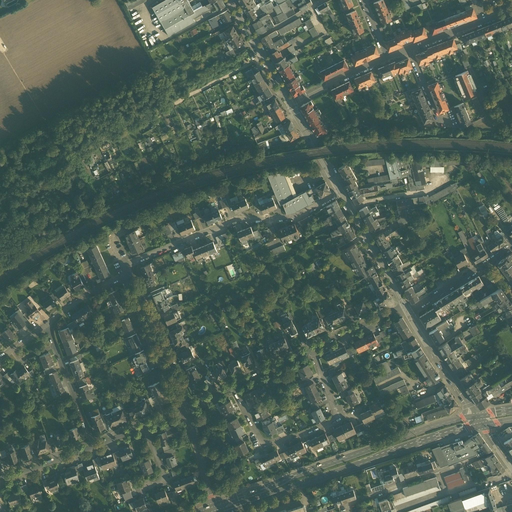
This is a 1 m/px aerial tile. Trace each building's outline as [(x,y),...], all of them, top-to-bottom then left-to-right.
[(146,1),(145,0),(133,0),(126,4),(129,10),(146,1)] [(170,27),(189,16),(182,4),(181,4),(179,1),(180,1),(179,0),(165,0),(152,7),(165,29),(170,27)] [(179,0),(180,1),(179,1),(181,4),(182,4),(189,16),(191,15),(195,13),(194,12),(191,7),(188,0),(187,0),(179,0)] [(221,0),(215,0),(211,3),(207,5),(208,8),(209,8),(213,6),(213,5),(214,4),(218,11),(226,6),(221,0)] [(242,0),(240,1),(246,12),(251,8),(256,6),(252,0),(242,0)] [(287,0),(288,0),(279,5),(280,8),(283,12),(279,15),(283,21),(295,14),(296,14),(292,8),(290,9),(289,7),(294,5),(293,3),(290,0),(287,0)] [(308,7),(305,0),(301,3),(297,5),(301,11),(308,7)] [(342,4),(345,9),(353,6),(350,0),(340,0),(341,0),(339,1),(341,5),(342,4)] [(381,0),(374,3),(382,24),(392,20),(383,0),(381,0)] [(400,0),(405,11),(411,8),(407,0),(400,0)] [(191,7),(194,12),(198,9),(199,9),(202,7),(200,2),(191,7)] [(268,11),(274,8),(271,2),(265,6),(268,11)] [(321,14),(327,10),(330,9),(326,2),(317,7),(317,8),(321,14)] [(424,9),(422,4),(411,8),(413,14),(424,9)] [(198,9),(201,15),(210,10),(209,8),(208,8),(207,5),(202,7),(199,9),(198,9)] [(260,8),(264,14),(266,12),(268,11),(265,6),(265,5),(260,8)] [(257,18),(253,11),(251,8),(246,12),(251,21),(252,20),(256,18),(257,18)] [(473,8),(466,11),(464,12),(468,21),(477,17),(473,8)] [(201,15),(198,9),(194,12),(195,13),(191,15),(193,19),(201,15)] [(221,17),(225,23),(232,19),(228,10),(220,14),(221,17)] [(346,15),(355,35),(364,31),(355,11),(346,15)] [(461,13),(458,14),(461,23),(468,21),(464,12),(461,13)] [(211,19),(216,27),(219,25),(216,19),(221,17),(220,14),(211,19)] [(458,14),(451,17),(455,26),(461,23),(458,14)] [(189,16),(170,27),(174,34),(195,22),(193,19),(191,15),(189,16)] [(259,19),(260,20),(263,25),(271,20),(268,15),(267,15),(259,19)] [(451,17),(444,19),(448,28),(455,26),(451,17)] [(299,18),(283,27),(286,33),(302,24),(299,18)] [(304,22),(309,30),(314,27),(310,19),(304,22)] [(444,19),(438,22),(441,31),(448,28),(444,19)] [(498,22),(501,30),(509,27),(506,19),(498,22)] [(256,29),(263,25),(260,20),(258,21),(254,24),(253,24),(256,29)] [(273,23),(271,20),(263,25),(256,29),(259,35),(274,26),(273,23)] [(432,34),(441,31),(438,22),(429,25),(432,34)] [(498,22),(491,25),(494,33),(501,30),(498,22)] [(492,34),(494,33),(491,25),(483,28),(486,36),(492,34)] [(224,32),(229,40),(238,35),(236,32),(237,32),(235,29),(233,26),(228,29),(224,31),(224,32)] [(170,37),(174,34),(170,27),(165,29),(169,37),(170,37)] [(281,36),(286,33),(283,27),(278,30),(281,36)] [(319,34),(314,27),(309,30),(313,38),(319,34)] [(423,27),(417,30),(420,39),(427,36),(423,27)] [(479,39),(486,36),(483,28),(475,31),(479,39)] [(410,41),(413,40),(413,39),(410,33),(410,30),(405,32),(403,33),(407,42),(410,41)] [(414,42),(420,39),(417,30),(412,32),(410,33),(413,39),(413,40),(414,42)] [(477,40),(479,39),(475,31),(468,34),(471,42),(472,42),(477,40)] [(407,42),(403,33),(402,34),(397,35),(401,44),(404,43),(407,42)] [(466,45),(471,42),(468,34),(462,36),(466,45)] [(240,38),(238,35),(229,40),(231,44),(233,48),(234,49),(243,43),(241,40),(240,38)] [(272,41),(271,38),(269,35),(261,39),(265,45),(272,41)] [(402,46),(401,44),(397,35),(395,36),(396,38),(392,40),(395,49),(402,46)] [(281,39),(274,43),(276,48),(284,44),(281,39)] [(447,42),(450,51),(452,50),(457,48),(456,45),(453,39),(447,42)] [(389,52),(395,49),(392,40),(385,43),(389,52)] [(274,43),(272,41),(265,45),(269,52),(276,48),(274,43)] [(278,51),(290,45),(288,42),(287,42),(284,44),(276,48),(277,50),(278,51)] [(444,53),(448,51),(450,51),(447,42),(440,44),(444,53)] [(439,55),(444,53),(440,44),(434,46),(437,55),(439,55)] [(287,49),(291,54),(295,51),(293,45),(287,49)] [(371,46),(369,47),(373,58),(379,55),(376,46),(371,48),(371,46)] [(431,58),(436,56),(437,55),(434,46),(428,49),(428,50),(422,53),(426,62),(428,61),(432,59),(431,58)] [(367,61),(373,58),(369,47),(367,48),(368,50),(364,52),(367,61)] [(225,53),(229,58),(236,55),(232,49),(230,50),(225,53)] [(278,51),(277,50),(270,54),(275,63),(285,57),(283,58),(280,52),(279,52),(278,51)] [(361,63),(367,61),(364,52),(359,53),(358,51),(357,52),(361,63)] [(355,66),(361,63),(357,52),(355,53),(356,55),(351,57),(355,66)] [(419,65),(424,63),(426,62),(422,53),(415,56),(419,65)] [(286,58),(285,57),(275,63),(279,70),(288,65),(289,65),(298,60),(296,56),(287,61),(285,60),(285,59),(286,58)] [(402,61),(405,70),(407,70),(412,68),(408,59),(402,61)] [(344,60),(338,63),(342,72),(349,69),(344,60)] [(402,61),(395,64),(398,71),(399,73),(404,71),(405,70),(402,61)] [(395,62),(389,65),(393,76),(395,75),(394,73),(398,71),(395,64),(395,62)] [(337,75),(342,72),(338,63),(332,66),(337,75)] [(292,71),(289,65),(288,65),(279,70),(283,77),(292,71)] [(389,65),(384,67),(388,76),(391,74),(392,76),(393,76),(389,65)] [(331,77),(337,75),(332,66),(326,69),(331,77)] [(382,78),(388,76),(384,67),(378,69),(382,78)] [(324,81),(331,77),(326,69),(320,72),(324,81)] [(250,76),(254,84),(263,79),(259,71),(254,74),(250,76)] [(292,71),(283,77),(287,83),(297,77),(296,78),(294,75),(293,74),(292,72),(292,71)] [(465,98),(477,93),(475,88),(476,88),(471,75),(469,75),(467,71),(455,76),(457,80),(462,94),(463,93),(465,98)] [(371,72),(365,75),(370,86),(371,85),(370,83),(375,81),(371,72)] [(368,86),(370,86),(365,75),(360,77),(364,86),(367,84),(368,86)] [(299,76),(297,77),(287,83),(290,90),(299,85),(298,84),(298,82),(298,81),(301,79),(299,76)] [(361,87),(364,86),(360,77),(354,79),(358,88),(361,87)] [(255,85),(259,92),(268,87),(263,79),(254,84),(255,85)] [(348,82),(342,85),(346,94),(352,91),(348,82)] [(428,86),(434,99),(443,96),(437,82),(428,86)] [(300,87),(299,85),(290,90),(293,95),(295,96),(305,90),(303,86),(300,87)] [(343,96),(346,94),(342,85),(337,88),(343,98),(344,98),(343,96)] [(272,95),(268,87),(259,92),(260,95),(257,96),(260,101),(263,99),(263,100),(264,100),(272,95)] [(341,99),(343,98),(337,88),(331,91),(335,99),(340,97),(341,99)] [(414,99),(415,101),(424,97),(421,89),(411,93),(413,98),(413,99),(414,99)] [(448,109),(443,96),(434,99),(439,113),(448,109)] [(416,104),(418,108),(427,104),(424,97),(415,101),(415,102),(415,103),(415,104),(416,104)] [(471,100),(481,118),(486,116),(477,97),(471,100)] [(269,113),(271,112),(279,107),(275,100),(267,105),(268,107),(267,108),(269,113)] [(301,108),(304,113),(312,109),(311,106),(314,105),(311,100),(301,106),(301,108)] [(459,119),(463,127),(471,123),(463,103),(454,107),(457,114),(459,119)] [(420,114),(421,116),(430,112),(427,104),(418,108),(420,113),(419,113),(420,114)] [(285,117),(279,107),(271,112),(272,113),(277,122),(285,117)] [(232,108),(214,116),(216,121),(234,112),(232,108)] [(313,108),(312,109),(304,113),(308,120),(317,115),(321,113),(319,110),(315,112),(314,111),(314,110),(313,108)] [(434,120),(430,112),(421,116),(422,118),(421,118),(422,119),(424,124),(434,120)] [(321,121),(317,115),(308,120),(311,127),(320,122),(321,121)] [(198,128),(211,123),(209,119),(201,123),(199,117),(195,119),(198,128)] [(283,127),(286,133),(295,128),(291,121),(282,126),(283,127)] [(256,124),(262,135),(264,134),(269,132),(267,128),(264,130),(260,122),(256,124)] [(321,125),(320,122),(311,127),(315,133),(325,128),(326,128),(324,125),(323,126),(322,124),(321,125)] [(281,135),(283,134),(286,133),(283,127),(278,129),(281,135)] [(299,136),(295,128),(286,133),(290,139),(291,140),(299,136)] [(257,144),(260,150),(267,148),(265,141),(257,144)] [(410,191),(417,190),(409,158),(395,159),(401,178),(404,178),(403,176),(407,174),(408,177),(410,183),(408,184),(410,191)] [(426,184),(422,167),(420,158),(409,158),(417,190),(417,191),(418,191),(418,190),(424,189),(424,186),(426,186),(426,184)] [(426,167),(430,167),(444,167),(444,164),(444,158),(441,158),(426,158),(426,167)] [(397,179),(401,178),(395,159),(386,159),(385,159),(387,164),(389,175),(390,180),(391,180),(397,179)] [(338,168),(343,176),(352,171),(347,163),(338,168)] [(305,170),(306,177),(320,173),(317,167),(312,167),(312,169),(311,170),(310,168),(307,168),(307,170),(305,170)] [(292,199),(297,196),(296,195),(287,172),(281,173),(292,199)] [(280,206),(283,204),(291,200),(292,199),(281,173),(268,176),(269,178),(275,194),(277,199),(277,200),(278,202),(280,206)] [(345,185),(348,191),(356,187),(357,186),(358,186),(355,180),(357,179),(353,173),(344,179),(347,184),(345,185)] [(367,179),(368,184),(390,180),(389,175),(367,179)] [(321,197),(322,197),(325,195),(327,194),(331,192),(329,189),(327,185),(326,182),(316,187),(319,192),(320,194),(321,197)] [(429,197),(431,203),(440,198),(458,188),(456,183),(429,197)] [(375,191),(378,190),(378,186),(377,185),(372,186),(371,188),(359,190),(358,190),(361,194),(361,193),(373,191),(375,191)] [(306,191),(309,196),(316,193),(316,191),(314,189),(313,187),(306,191)] [(312,202),(320,198),(318,195),(317,193),(319,192),(316,187),(314,189),(316,191),(316,193),(309,196),(312,202)] [(352,198),(361,194),(358,190),(356,187),(348,191),(352,198)] [(291,200),(297,211),(308,205),(312,203),(313,203),(312,202),(309,196),(306,191),(303,193),(297,196),(292,199),(291,200)] [(362,196),(361,194),(352,198),(355,204),(364,199),(362,196)] [(423,196),(423,197),(425,202),(427,205),(431,203),(429,197),(428,195),(423,196)] [(245,199),(239,202),(242,210),(249,208),(245,199)] [(273,199),(269,201),(267,202),(270,211),(277,208),(274,201),(273,199)] [(411,199),(404,200),(406,216),(409,214),(410,214),(409,210),(409,208),(412,208),(412,205),(411,199)] [(294,213),(297,211),(291,200),(283,204),(287,214),(294,213)] [(404,217),(406,216),(404,200),(397,201),(398,210),(402,209),(403,215),(403,216),(403,217),(404,217)] [(236,213),(242,210),(239,202),(236,203),(235,201),(231,202),(236,213)] [(330,213),(331,212),(340,207),(336,201),(326,206),(330,213)] [(263,213),(270,211),(267,202),(264,203),(260,205),(263,213)] [(482,216),(484,218),(489,215),(484,205),(478,207),(482,216)] [(331,212),(333,216),(335,219),(343,214),(340,207),(331,212)] [(363,218),(370,214),(369,211),(366,207),(359,211),(363,218)] [(478,207),(474,209),(478,218),(482,216),(478,207)] [(219,210),(212,213),(215,221),(222,219),(219,210)] [(499,214),(496,210),(496,211),(505,224),(507,223),(499,214)] [(507,217),(504,210),(499,214),(507,223),(509,226),(510,225),(511,223),(511,222),(508,218),(507,217)] [(209,224),(215,221),(212,213),(205,215),(205,216),(209,224)] [(336,222),(338,225),(347,220),(343,214),(335,219),(336,222)] [(374,220),(373,218),(370,214),(363,218),(367,224),(374,220)] [(306,218),(304,219),(306,224),(315,220),(312,215),(306,218)] [(396,221),(399,226),(407,222),(404,217),(403,217),(400,219),(396,221)] [(376,219),(374,220),(367,224),(370,230),(380,225),(377,221),(376,219)] [(191,220),(184,222),(188,232),(195,230),(192,221),(191,220)] [(338,225),(340,229),(341,232),(344,230),(351,227),(347,220),(338,225)] [(182,235),(188,232),(184,222),(178,225),(179,228),(182,235)] [(173,223),(168,225),(171,232),(177,229),(174,223),(173,223)] [(279,230),(284,242),(289,240),(289,239),(291,238),(294,237),(294,238),(299,236),(294,224),(279,230)] [(172,233),(171,232),(168,225),(163,228),(164,230),(166,234),(167,236),(172,233)] [(251,227),(244,230),(248,238),(248,239),(254,237),(255,237),(253,232),(251,227)] [(351,227),(344,230),(349,239),(351,238),(356,235),(351,227)] [(139,239),(137,235),(135,231),(135,230),(124,235),(128,244),(139,239)] [(237,232),(241,241),(246,239),(248,238),(244,230),(237,232)] [(344,241),(349,239),(344,230),(341,232),(336,234),(337,237),(343,234),(344,237),(342,238),(344,241)] [(375,238),(379,246),(390,240),(399,234),(397,230),(385,237),(383,233),(375,238)] [(458,233),(463,243),(467,241),(462,231),(458,233)] [(218,243),(225,241),(222,235),(216,237),(218,243)] [(503,236),(502,237),(498,240),(495,241),(500,248),(507,242),(503,236)] [(468,239),(476,255),(480,253),(479,251),(475,242),(472,237),(468,239)] [(143,248),(139,239),(128,244),(133,253),(137,251),(138,253),(142,251),(141,249),(143,248)] [(475,242),(479,251),(483,248),(481,244),(478,239),(475,242)] [(379,246),(383,252),(391,247),(389,244),(390,244),(391,243),(390,240),(379,246)] [(492,253),(500,248),(495,241),(493,243),(488,247),(492,253)] [(213,242),(206,245),(210,255),(217,252),(213,242)] [(366,277),(368,276),(376,271),(372,265),(368,267),(364,261),(365,260),(359,251),(355,244),(345,250),(346,251),(347,250),(349,253),(347,254),(352,262),(353,261),(356,266),(354,266),(355,267),(356,267),(358,270),(356,270),(359,274),(364,272),(363,273),(366,277)] [(206,245),(200,248),(204,258),(210,255),(206,245)] [(270,251),(272,256),(285,250),(283,245),(270,251)] [(88,250),(101,278),(110,274),(109,274),(97,246),(88,250)] [(193,256),(195,255),(193,250),(192,246),(184,249),(185,250),(188,257),(187,257),(188,259),(193,257),(193,256)] [(383,252),(387,260),(396,255),(393,249),(391,247),(383,252)] [(200,248),(193,250),(195,255),(195,256),(197,260),(204,258),(200,248)] [(488,256),(483,248),(479,251),(480,253),(484,259),(488,256)] [(177,260),(183,257),(181,252),(172,255),(175,261),(177,260)] [(484,259),(480,253),(476,255),(472,258),(476,264),(484,259)] [(397,254),(396,255),(387,260),(393,269),(400,265),(403,264),(397,254)] [(454,259),(458,267),(468,262),(465,255),(464,254),(462,255),(454,259)] [(511,260),(511,259),(511,258),(511,257),(510,255),(499,262),(499,266),(502,270),(509,265),(511,263),(511,260)] [(141,268),(145,278),(152,275),(154,274),(152,270),(151,270),(148,264),(141,268)] [(506,275),(511,270),(511,269),(511,268),(509,265),(502,270),(506,275)] [(394,271),(396,276),(403,272),(401,268),(401,267),(394,271)] [(380,278),(376,271),(368,276),(370,279),(370,280),(371,283),(380,278)] [(396,276),(400,282),(407,278),(405,274),(404,272),(403,272),(396,276)] [(71,283),(76,291),(85,286),(84,286),(84,284),(79,275),(77,273),(72,275),(75,280),(73,281),(71,283)] [(87,282),(84,275),(83,273),(79,275),(84,284),(87,282)] [(154,280),(152,275),(145,278),(144,278),(148,287),(156,284),(154,280)] [(478,276),(472,280),(476,287),(477,288),(481,285),(483,284),(478,276)] [(384,285),(380,278),(371,283),(373,286),(374,286),(376,290),(384,285)] [(409,281),(407,278),(400,282),(403,288),(410,283),(409,281)] [(473,289),(476,287),(472,280),(466,284),(471,291),(474,289),(473,289)] [(54,290),(56,293),(65,287),(63,284),(54,290)] [(468,293),(471,291),(466,284),(460,287),(465,295),(468,293)] [(387,291),(384,285),(376,290),(375,290),(377,292),(376,293),(378,296),(379,296),(387,291)] [(61,300),(61,301),(70,295),(70,294),(66,289),(65,287),(56,293),(57,295),(61,300)] [(405,291),(408,297),(415,293),(414,290),(412,287),(405,291)] [(455,291),(459,299),(463,297),(465,295),(460,287),(455,291)] [(421,289),(415,293),(417,296),(425,291),(424,288),(421,289)] [(494,296),(497,301),(506,296),(504,294),(502,291),(500,288),(491,294),(490,295),(483,298),(477,302),(471,306),(473,308),(477,305),(479,308),(484,306),(483,304),(486,302),(489,300),(493,298),(493,297),(494,296)] [(107,292),(111,300),(113,305),(122,301),(117,290),(112,292),(111,290),(107,292)] [(165,290),(159,292),(152,296),(156,304),(166,299),(167,299),(165,294),(167,293),(165,290)] [(377,300),(379,304),(382,302),(382,303),(391,298),(387,291),(379,296),(380,299),(377,300)] [(459,305),(462,303),(459,299),(455,291),(449,294),(454,302),(455,302),(455,301),(456,300),(457,301),(459,305)] [(419,299),(417,296),(415,293),(408,297),(412,303),(419,299)] [(453,303),(454,302),(449,294),(443,298),(449,306),(451,310),(454,308),(452,304),(451,304),(452,303),(453,302),(453,303)] [(497,301),(498,304),(499,304),(501,307),(510,302),(506,296),(497,301)] [(43,304),(48,310),(56,304),(55,302),(54,301),(51,297),(51,298),(43,304)] [(444,310),(446,309),(447,308),(446,308),(449,306),(443,298),(438,301),(444,311),(444,310)] [(169,308),(166,299),(156,304),(159,312),(169,308)] [(31,319),(33,318),(35,316),(34,315),(36,313),(39,311),(34,306),(30,300),(26,304),(30,309),(28,311),(26,312),(31,319)] [(126,309),(122,301),(113,305),(115,308),(113,308),(116,314),(126,309)] [(358,313),(359,314),(367,310),(363,302),(362,303),(362,301),(356,304),(357,305),(355,306),(358,313)] [(442,313),(444,311),(438,301),(432,305),(434,308),(436,311),(440,309),(442,313)] [(510,302),(501,307),(503,310),(504,309),(505,311),(506,311),(511,307),(511,304),(510,302)] [(340,311),(336,312),(341,323),(344,321),(343,319),(347,317),(344,309),(345,307),(344,305),(342,305),(341,303),(337,305),(340,311)] [(86,319),(90,317),(94,314),(91,311),(89,307),(87,305),(80,310),(86,319)] [(350,316),(356,314),(353,307),(352,307),(347,309),(350,316)] [(439,316),(436,311),(434,308),(420,317),(426,327),(441,318),(439,316)] [(83,321),(86,319),(80,310),(72,315),(75,320),(78,324),(79,324),(83,321)] [(164,317),(167,325),(181,318),(178,311),(174,312),(164,317)] [(337,324),(341,323),(336,312),(328,316),(332,323),(332,324),(336,322),(337,324)] [(11,319),(14,322),(20,317),(18,314),(11,319)] [(291,320),(289,316),(288,316),(282,319),(283,320),(282,320),(284,324),(286,327),(285,327),(287,332),(288,332),(290,331),(292,336),(297,333),(296,329),(295,328),(291,320)] [(20,318),(20,317),(14,322),(14,323),(19,328),(19,329),(25,324),(20,318)] [(120,321),(125,332),(133,328),(128,317),(120,321)] [(394,322),(399,330),(407,326),(402,317),(394,322)] [(324,329),(323,327),(321,321),(319,319),(315,321),(315,320),(310,322),(316,333),(320,331),(321,332),(323,331),(323,330),(324,329)] [(437,328),(439,330),(444,328),(449,324),(446,320),(443,322),(436,326),(437,328)] [(70,331),(75,327),(72,322),(67,325),(68,328),(68,327),(70,331)] [(303,327),(303,329),(306,335),(307,337),(308,337),(310,337),(311,336),(312,335),(316,333),(310,322),(306,324),(307,325),(302,327),(303,327)] [(449,324),(444,328),(446,332),(454,327),(451,322),(449,324)] [(469,329),(474,337),(482,332),(477,324),(469,329)] [(169,332),(172,339),(182,335),(180,332),(184,330),(182,326),(178,329),(169,332)] [(407,326),(399,330),(401,333),(401,334),(404,338),(412,334),(407,326)] [(5,339),(8,342),(15,336),(8,328),(8,329),(7,327),(4,329),(5,331),(1,334),(5,339)] [(68,328),(61,330),(60,331),(63,338),(62,338),(62,339),(63,342),(73,338),(72,334),(71,335),(70,331),(68,327),(68,328)] [(133,328),(125,332),(128,337),(136,334),(133,328)] [(436,343),(436,344),(444,339),(444,338),(443,338),(441,334),(442,334),(442,333),(440,331),(439,331),(439,330),(437,328),(429,333),(436,343)] [(364,338),(364,339),(368,347),(368,348),(371,347),(371,346),(373,345),(374,346),(378,344),(378,343),(376,339),(375,337),(374,334),(373,333),(369,335),(369,336),(364,338)] [(128,337),(133,348),(139,346),(141,345),(136,334),(128,337)] [(183,338),(182,335),(172,339),(175,345),(177,344),(178,347),(183,345),(188,343),(187,342),(186,343),(183,338)] [(188,336),(183,338),(186,343),(187,342),(188,343),(189,346),(192,345),(188,336)] [(73,338),(63,342),(67,354),(68,354),(71,352),(72,353),(77,351),(77,350),(75,345),(74,342),(75,342),(73,338)] [(284,338),(276,342),(280,350),(284,348),(286,348),(287,348),(287,347),(288,346),(286,343),(287,343),(284,338)] [(407,343),(412,351),(420,346),(415,338),(407,343)] [(91,341),(95,349),(96,348),(100,347),(97,339),(91,341)] [(364,349),(368,347),(364,339),(361,340),(360,340),(354,343),(356,346),(357,350),(358,351),(363,348),(364,349)] [(458,346),(463,343),(461,339),(456,342),(451,345),(451,346),(450,347),(449,344),(440,350),(443,355),(452,349),(458,346)] [(276,352),(280,350),(276,342),(269,346),(271,351),(273,354),(273,353),(274,353),(276,353),(276,352)] [(396,352),(398,356),(403,354),(411,351),(412,351),(407,343),(403,345),(402,346),(400,347),(402,350),(396,352)] [(460,350),(463,354),(468,351),(463,343),(458,346),(460,350)] [(412,351),(411,351),(414,355),(408,357),(410,361),(414,359),(424,352),(420,346),(412,351)] [(344,347),(335,351),(339,359),(340,359),(343,358),(348,355),(346,350),(344,347)] [(264,348),(261,349),(259,350),(256,351),(257,353),(260,358),(260,359),(267,355),(264,348)] [(179,354),(183,362),(194,357),(192,353),(191,349),(186,351),(179,354)] [(443,355),(448,363),(457,358),(457,357),(455,353),(452,349),(443,355)] [(143,370),(143,371),(149,369),(146,362),(149,361),(144,350),(141,351),(136,354),(135,354),(137,357),(133,358),(137,367),(138,366),(139,365),(140,365),(143,370)] [(341,362),(339,359),(335,351),(333,352),(331,353),(325,356),(327,360),(328,360),(329,364),(330,364),(333,362),(334,365),(341,362)] [(414,359),(425,377),(435,370),(424,352),(414,359)] [(39,357),(44,368),(47,367),(48,366),(53,364),(49,353),(44,355),(39,357)] [(250,353),(247,355),(243,356),(242,357),(246,366),(247,366),(248,367),(250,366),(250,365),(250,364),(255,362),(250,353)] [(466,361),(468,364),(475,360),(478,358),(476,355),(466,361)] [(448,363),(453,369),(462,363),(459,360),(459,361),(457,358),(448,363)] [(70,363),(73,371),(81,367),(80,363),(78,359),(71,362),(70,363)] [(229,365),(233,374),(240,370),(238,367),(240,366),(238,361),(229,365)] [(381,364),(385,374),(391,371),(387,361),(381,364)] [(465,368),(462,363),(453,369),(458,378),(467,372),(465,368)] [(301,374),(304,379),(305,378),(313,374),(308,364),(298,369),(301,375),(301,374)] [(24,367),(18,373),(22,378),(29,373),(24,367)] [(49,374),(53,385),(60,382),(56,371),(54,367),(49,369),(50,373),(51,372),(52,373),(49,374)] [(83,372),(81,367),(73,371),(76,379),(84,376),(83,372)] [(223,367),(219,369),(214,371),(213,371),(212,372),(214,376),(215,375),(217,379),(217,380),(219,379),(219,380),(226,377),(225,376),(226,375),(223,367)] [(375,383),(376,385),(387,379),(401,373),(398,367),(391,371),(385,374),(374,379),(375,383)] [(22,379),(22,378),(18,373),(16,370),(10,375),(11,377),(13,379),(15,382),(16,384),(22,379)] [(200,379),(196,370),(187,373),(190,380),(192,380),(193,383),(200,379)] [(435,370),(425,377),(427,379),(437,373),(435,370)] [(332,377),(335,383),(344,379),(341,373),(337,375),(332,377)] [(440,378),(437,373),(427,379),(430,384),(432,384),(440,378)] [(465,387),(475,381),(474,380),(469,373),(460,380),(465,387)] [(348,386),(344,379),(335,383),(339,391),(340,390),(345,387),(348,386)] [(476,380),(474,380),(475,381),(465,387),(468,392),(471,396),(479,391),(481,390),(478,386),(483,383),(480,379),(478,381),(476,379),(476,380)] [(382,396),(399,388),(406,385),(403,380),(390,386),(379,391),(381,396),(382,396)] [(493,397),(493,398),(511,386),(511,380),(504,385),(501,387),(495,391),(491,393),(491,394),(493,397)] [(64,391),(60,382),(53,385),(56,394),(61,392),(62,395),(65,394),(64,391)] [(153,396),(158,394),(159,393),(164,391),(159,382),(148,387),(153,396)] [(305,387),(309,395),(317,391),(313,382),(308,385),(305,386),(305,387)] [(79,387),(84,398),(88,397),(91,395),(91,394),(87,384),(87,385),(80,387),(79,387)] [(409,393),(406,385),(399,388),(402,396),(409,393)] [(450,393),(446,387),(438,393),(439,395),(442,398),(450,393)] [(244,394),(249,404),(251,403),(256,401),(260,399),(257,395),(254,390),(244,394)] [(321,399),(317,391),(309,395),(311,399),(310,399),(311,403),(316,401),(321,399)] [(481,395),(479,391),(471,396),(475,403),(483,398),(481,395)] [(346,396),(351,406),(359,402),(354,392),(348,394),(346,396)] [(454,398),(450,393),(442,398),(439,399),(443,405),(444,405),(446,404),(454,398)] [(439,399),(442,398),(439,395),(435,397),(434,396),(433,395),(421,400),(415,402),(418,408),(436,401),(439,399)] [(480,409),(490,403),(488,400),(486,396),(483,398),(475,403),(480,409)] [(155,398),(152,399),(151,397),(148,399),(151,404),(152,407),(158,404),(155,398)] [(459,405),(454,398),(446,404),(448,407),(447,408),(447,409),(448,411),(449,412),(459,405)] [(221,406),(224,414),(226,413),(232,410),(234,409),(230,401),(227,403),(226,400),(223,402),(224,404),(221,406)] [(138,403),(139,404),(142,414),(149,411),(147,405),(146,402),(143,403),(142,401),(138,403)] [(364,422),(364,423),(364,422),(375,418),(373,415),(384,410),(382,405),(382,404),(381,405),(380,402),(369,407),(370,410),(360,414),(364,422)] [(133,417),(142,414),(139,404),(129,408),(130,411),(129,412),(130,414),(131,414),(133,417)] [(254,411),(258,420),(269,415),(264,406),(259,408),(254,411)] [(315,418),(316,422),(325,418),(320,408),(319,408),(314,411),(312,412),(315,418)] [(427,415),(429,420),(448,413),(449,412),(448,411),(447,409),(427,415)] [(373,415),(375,418),(375,419),(386,414),(384,410),(373,415)] [(112,413),(112,415),(116,424),(126,420),(122,411),(117,413),(117,411),(112,413)] [(111,426),(116,424),(112,415),(110,416),(109,413),(106,415),(108,420),(109,422),(111,426)] [(99,414),(95,416),(91,417),(94,425),(93,425),(94,429),(95,428),(96,431),(105,428),(99,414)] [(227,422),(230,430),(240,426),(241,426),(237,418),(236,418),(231,421),(227,422)] [(346,424),(342,426),(347,437),(351,435),(356,433),(356,434),(358,433),(356,430),(354,427),(353,427),(351,421),(350,422),(345,424),(346,424)] [(263,426),(267,436),(276,431),(277,431),(275,428),(272,422),(263,426)] [(364,422),(357,425),(360,432),(363,431),(367,429),(364,422),(364,423),(364,422)] [(158,435),(162,446),(169,443),(170,443),(169,440),(182,435),(178,425),(159,432),(159,434),(158,435)] [(276,431),(278,434),(285,431),(282,425),(279,427),(275,428),(277,431),(276,431)] [(244,433),(240,426),(230,430),(234,438),(240,435),(244,433)] [(339,441),(347,437),(342,426),(333,430),(335,433),(338,438),(339,441)] [(69,430),(73,440),(81,437),(77,427),(69,430)] [(478,433),(463,444),(464,447),(469,445),(471,449),(472,448),(484,440),(478,433)] [(55,442),(57,447),(65,444),(61,434),(53,437),(54,440),(55,442)] [(325,434),(318,437),(322,446),(330,443),(329,442),(328,439),(327,437),(325,434)] [(314,450),(322,446),(318,437),(310,441),(312,445),(314,450)] [(35,447),(38,454),(49,450),(47,446),(45,440),(41,442),(39,443),(38,440),(33,442),(35,447)] [(456,451),(464,447),(463,444),(462,440),(453,443),(456,451)] [(476,455),(477,457),(491,451),(484,440),(472,448),(476,455)] [(239,451),(240,455),(249,451),(244,442),(238,445),(235,446),(237,452),(239,451)] [(302,442),(293,446),(298,455),(303,453),(302,452),(306,451),(302,442)] [(453,443),(440,448),(448,465),(449,466),(460,461),(456,451),(453,443)] [(20,447),(24,458),(32,456),(29,449),(28,445),(24,446),(20,447)] [(464,447),(456,451),(460,461),(460,462),(476,455),(472,448),(471,449),(469,445),(464,447)] [(121,457),(122,458),(128,456),(129,457),(133,456),(129,446),(119,450),(119,451),(121,457)] [(292,458),(298,455),(293,446),(289,448),(290,450),(288,451),(290,456),(291,458),(292,458)] [(440,468),(448,465),(440,448),(440,447),(432,449),(440,468)] [(9,463),(9,464),(17,461),(15,453),(13,449),(9,450),(9,452),(5,453),(6,456),(9,463)] [(277,450),(269,454),(273,462),(276,460),(277,462),(282,460),(279,455),(277,450)] [(166,458),(169,467),(177,464),(174,456),(173,456),(172,452),(167,454),(169,458),(166,458)] [(113,453),(106,455),(110,465),(110,467),(113,465),(113,464),(116,463),(115,459),(113,453)] [(265,466),(273,462),(269,454),(261,458),(264,463),(265,466)] [(492,467),(494,470),(501,465),(498,459),(494,454),(486,457),(490,463),(492,467)] [(103,467),(110,465),(106,455),(99,458),(101,463),(103,468),(103,467)] [(142,467),(144,474),(153,471),(151,465),(152,465),(150,459),(146,461),(139,464),(141,468),(142,467)] [(473,463),(476,468),(483,466),(484,465),(481,459),(473,463)] [(261,464),(260,465),(263,471),(274,465),(273,462),(265,466),(264,463),(261,464)] [(84,469),(87,479),(93,477),(98,475),(95,466),(94,463),(83,467),(84,469)] [(421,464),(422,466),(424,473),(434,470),(434,469),(431,463),(425,465),(425,463),(421,464)] [(403,469),(406,478),(417,474),(415,469),(414,465),(413,465),(408,467),(403,469)] [(505,470),(501,465),(494,470),(498,475),(505,470)] [(67,482),(68,482),(74,480),(74,481),(79,480),(78,476),(78,475),(77,472),(77,471),(76,472),(74,467),(74,469),(72,470),(71,467),(67,469),(68,471),(64,472),(64,473),(65,476),(65,477),(66,479),(67,482)] [(390,470),(391,474),(392,473),(393,478),(396,478),(395,477),(399,476),(398,475),(396,468),(390,470)] [(460,472),(444,478),(446,483),(462,477),(460,472)] [(394,481),(393,478),(392,473),(391,474),(390,474),(383,476),(386,484),(394,481)] [(196,484),(195,481),(193,477),(193,475),(186,477),(189,486),(196,484)] [(183,489),(189,486),(186,477),(180,480),(183,489)] [(405,497),(438,485),(436,478),(403,489),(405,497)] [(446,483),(448,489),(465,483),(463,478),(446,483)] [(48,485),(50,492),(60,488),(57,479),(53,480),(52,480),(47,482),(46,482),(48,485)] [(119,494),(123,493),(125,492),(127,492),(126,491),(130,490),(131,490),(129,485),(128,485),(127,480),(126,480),(118,483),(120,489),(118,490),(119,494)] [(177,491),(183,489),(180,480),(173,482),(177,491)] [(31,498),(34,497),(34,496),(40,494),(41,494),(40,491),(41,491),(39,485),(27,489),(28,490),(31,498)] [(440,490),(438,485),(405,497),(393,502),(392,502),(394,506),(440,490)] [(458,493),(459,496),(460,498),(477,492),(475,487),(458,493)] [(488,502),(488,503),(494,501),(489,488),(484,490),(488,501),(488,502)] [(125,492),(123,493),(125,500),(133,498),(130,490),(126,491),(127,492),(125,492)] [(158,503),(163,501),(163,500),(168,498),(166,494),(165,490),(160,492),(159,492),(155,494),(158,503)] [(353,490),(346,492),(349,501),(356,498),(353,490)] [(452,511),(456,511),(464,509),(465,509),(488,501),(484,490),(452,501),(449,503),(452,511)] [(8,501),(10,506),(21,502),(21,500),(20,497),(18,494),(18,492),(14,493),(9,494),(10,495),(7,496),(8,500),(7,500),(8,501)] [(343,503),(349,501),(346,492),(340,494),(343,503)] [(391,496),(393,502),(405,497),(403,492),(391,496)] [(337,505),(343,503),(340,494),(333,497),(336,505),(337,505)] [(408,511),(422,511),(432,508),(452,501),(450,496),(408,511)] [(135,507),(136,511),(146,508),(147,507),(145,503),(143,498),(134,502),(136,507),(135,507)] [(379,504),(381,511),(387,511),(387,510),(390,509),(390,508),(389,504),(388,501),(387,499),(378,502),(379,504)]
